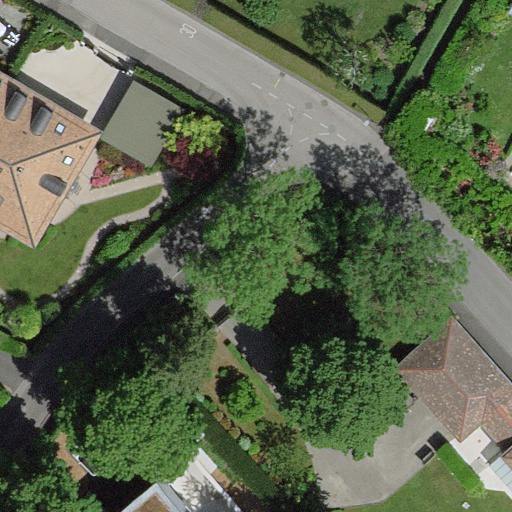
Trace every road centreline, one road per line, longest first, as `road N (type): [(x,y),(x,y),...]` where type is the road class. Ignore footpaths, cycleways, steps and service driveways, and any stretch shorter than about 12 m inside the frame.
road 1 (residential): [(0,458),(50,388),(301,119)]
road 2 (residential): [(301,119),(397,197),(511,322)]
road 3 (residential): [(97,0),(301,119)]
